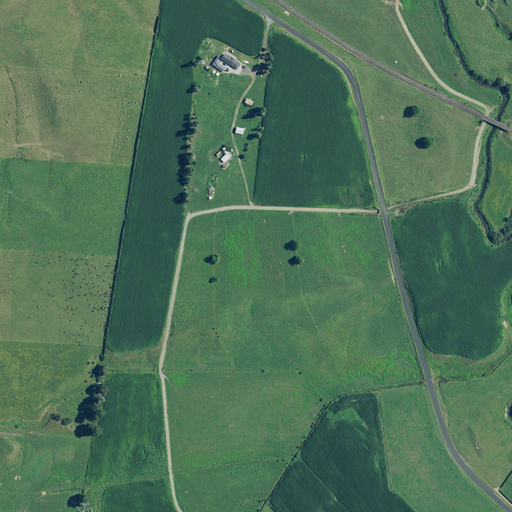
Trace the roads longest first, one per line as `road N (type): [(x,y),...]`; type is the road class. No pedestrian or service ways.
road 1 (unclassified): [(246,0),(329,54),(352,79),(443,428),(471,475),(510,511)]
road 2 (track): [(179,511),(160,364),(188,220),(230,210),(384,211)]
road 3 (track): [(398,0),(436,77),(489,110),(475,188),(384,211)]
